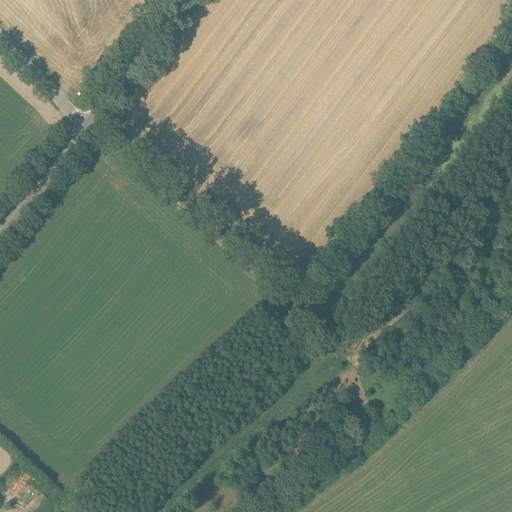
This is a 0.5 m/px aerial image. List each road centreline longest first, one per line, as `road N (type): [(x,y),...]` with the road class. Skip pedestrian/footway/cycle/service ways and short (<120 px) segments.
road 1 (track): [(88,127),(263,285)]
road 2 (tertiary): [(88,127),(184,0)]
road 3 (track): [(263,285),(337,350),(358,390)]
road 4 (tertiary): [(0,233),(88,127)]
road 5 (unclassified): [(88,127),(0,40)]
